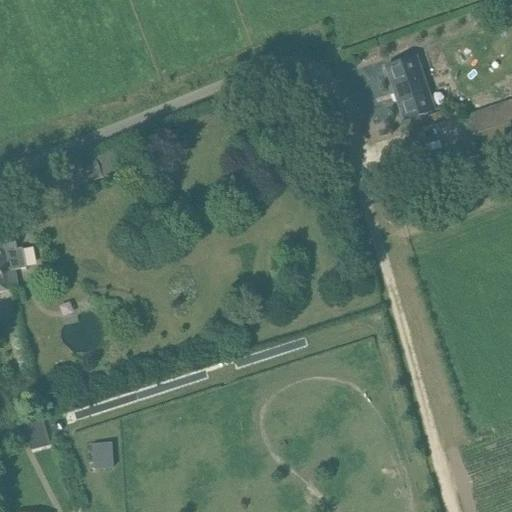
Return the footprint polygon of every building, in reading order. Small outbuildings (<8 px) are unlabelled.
[(386,68),(404,121),(434,111),(416,57),(386,68)] [(511,143),(511,102),(466,118),(478,155),(511,143)] [(95,158),(67,168),(75,189),(103,179),(95,158)] [(17,251),(13,230),(0,232),(0,292),(16,289),(13,272),(25,270),(22,250),(17,251)] [(28,424),(35,446),(51,442),(45,420),(28,424)] [(91,444),(91,445),(92,468),(111,466),(110,442),(96,443),(91,444)]
